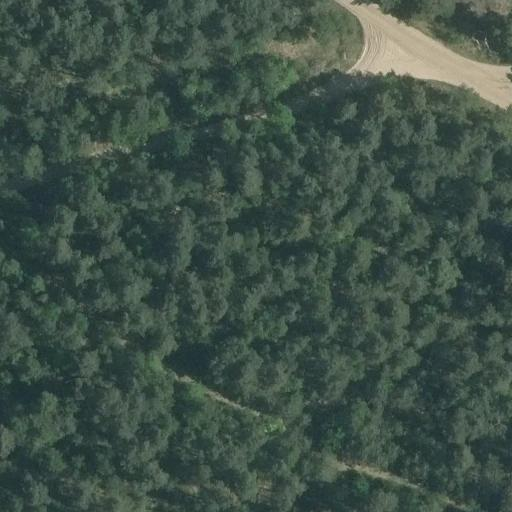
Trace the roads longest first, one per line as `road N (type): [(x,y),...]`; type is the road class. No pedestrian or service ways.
road 1 (track): [(0,243),(155,363),(353,462),(477,511)]
road 2 (track): [(0,190),(279,113),(384,73),(459,69),(493,82),(511,79)]
road 3 (track): [(349,0),(511,101)]
